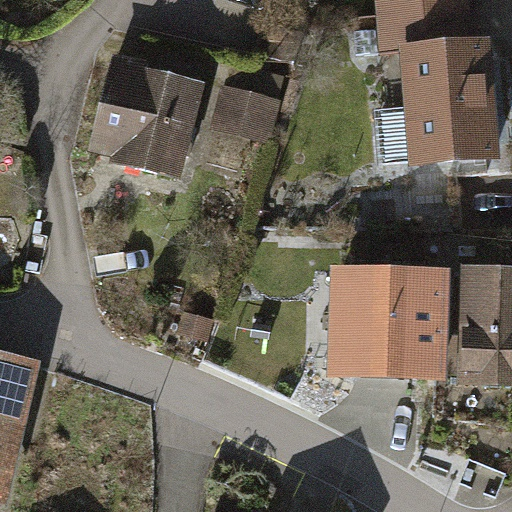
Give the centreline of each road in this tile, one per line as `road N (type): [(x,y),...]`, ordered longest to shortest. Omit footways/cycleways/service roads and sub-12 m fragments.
road 1 (residential): [(413,511),(193,393),(50,338)]
road 2 (residential): [(50,338),(58,250),(53,104),(76,48),(119,0)]
